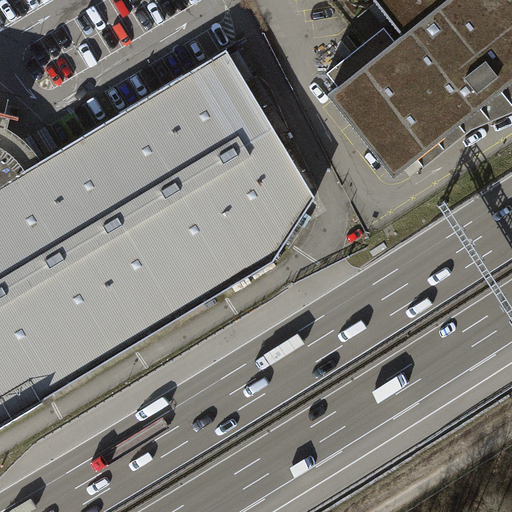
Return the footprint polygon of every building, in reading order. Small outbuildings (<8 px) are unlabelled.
[(511,0),(372,0),(400,35),(327,94),(393,177),(511,83),(511,0)] [(61,79),(88,65),(69,30),(42,44),(61,79)] [(0,185),(0,426),(274,261),(315,197),(274,126),(229,50),(65,146),(43,160),(32,167),(27,170),(0,185)] [(0,185),(27,170),(32,167),(19,150),(4,140),(7,127),(11,113),(0,109),(0,185)] [(32,167),(43,160),(33,147),(20,135),(12,129),(7,127),(4,140),(19,150),(32,167)]
